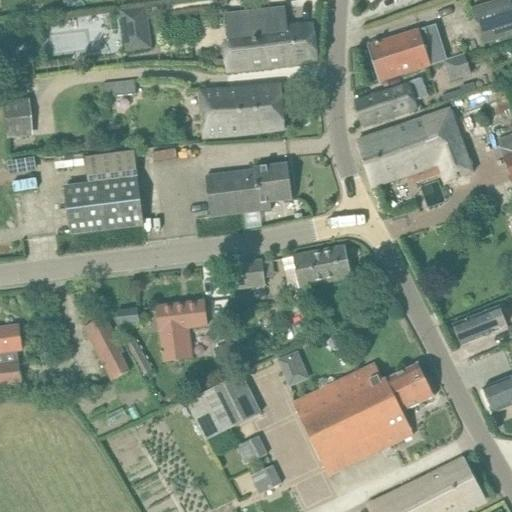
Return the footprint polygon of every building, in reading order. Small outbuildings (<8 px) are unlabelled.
[(482,36),(511,26),(511,0),(503,0),(474,10),(482,36)] [(225,73),(298,64),(318,62),(313,25),(288,28),(285,8),(226,16),(230,48),(222,49),(225,73)] [(153,52),(148,11),(121,14),(126,55),(153,52)] [(379,83),(398,77),(431,67),(419,30),(368,47),(379,83)] [(135,82),(103,85),(104,98),(136,95),(135,82)] [(205,137),(265,132),(285,130),(281,86),(201,92),(205,137)] [(362,127),(381,122),(417,110),(409,86),(386,94),(386,93),(354,103),(362,127)] [(2,100),(3,138),(31,137),(29,99),(2,100)] [(446,183),(464,176),(473,173),(450,110),(357,142),(373,188),(412,174),(415,183),(442,173),(446,183)] [(511,177),(511,137),(498,143),(511,177)] [(107,155),(110,182),(66,188),(72,236),(143,227),(134,152),(107,155)] [(206,178),(208,198),(211,218),(261,212),(260,205),(293,200),(288,165),(256,169),(256,172),(206,178)] [(299,289),(352,278),(346,247),(293,257),(299,289)] [(236,265),(239,284),(239,289),(271,284),(267,260),(236,265)] [(157,307),(159,327),(162,349),(186,346),(184,330),(207,327),(204,302),(157,307)] [(462,347),(480,339),(493,334),(492,331),(506,325),(499,307),(453,325),(462,347)] [(119,327),(139,324),(138,309),(117,312),(119,327)] [(123,353),(105,317),(84,327),(111,380),(128,372),(119,354),(123,353)] [(0,328),(0,386),(23,383),(19,352),(22,352),(18,326),(0,328)] [(238,368),(228,344),(213,350),(222,374),(238,368)] [(287,386),(307,378),(297,351),(277,359),(287,386)] [(393,394),(425,378),(418,364),(383,381),(375,364),(357,373),(292,404),(310,441),(361,416),(358,410),(368,404),(369,406),(394,394),(393,394)] [(511,376),(483,389),(493,415),(511,406),(511,376)] [(434,398),(425,378),(393,394),(394,394),(369,406),(368,404),(358,410),(361,416),(310,441),(328,477),(395,444),(414,436),(402,413),(434,398)] [(260,414),(242,379),(190,407),(208,441),(260,414)] [(268,456),(259,438),(238,448),(246,466),(268,456)] [(464,459),(447,468),(362,511),(463,511),(486,500),(464,459)] [(261,495),(281,485),(273,468),(253,478),(261,495)]
